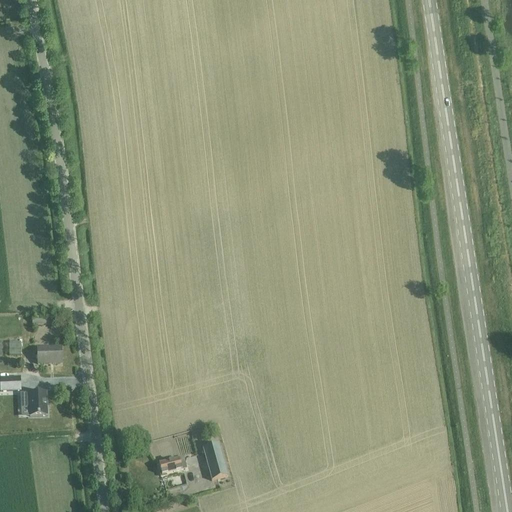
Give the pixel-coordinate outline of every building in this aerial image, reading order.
[(18,355),(19,343),(6,342),(6,354),(18,355)] [(37,366),(61,365),(61,349),(36,350),(37,366)] [(20,378),(0,379),(1,393),(21,392),(20,378)] [(32,394),(21,395),(22,409),(23,409),(24,409),(30,409),(30,413),(30,417),(31,417),(33,417),(38,417),(47,417),(47,412),(47,408),(47,402),(47,398),(46,394),(41,394),(32,394)] [(211,483),(227,478),(218,446),(202,451),(211,483)] [(187,471),(184,459),(159,465),(161,474),(160,474),(161,479),(167,478),(166,476),(187,471)]
